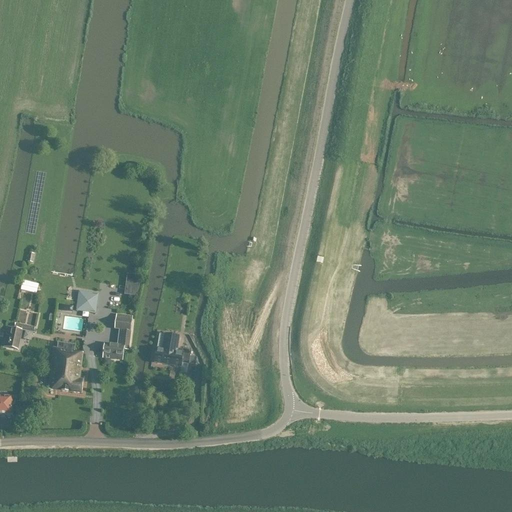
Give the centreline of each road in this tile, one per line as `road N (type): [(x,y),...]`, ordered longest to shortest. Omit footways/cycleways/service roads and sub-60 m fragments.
road 1 (tertiary): [(287,404),(281,325),(347,0)]
road 2 (tertiary): [(0,439),(220,434),(273,424),(287,404)]
road 3 (tertiary): [(511,409),(369,412),(287,404)]
